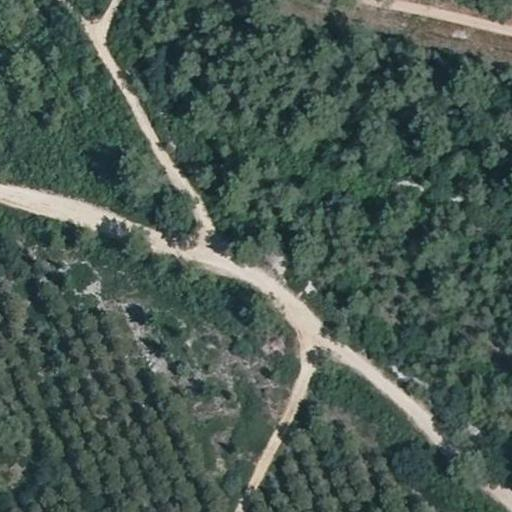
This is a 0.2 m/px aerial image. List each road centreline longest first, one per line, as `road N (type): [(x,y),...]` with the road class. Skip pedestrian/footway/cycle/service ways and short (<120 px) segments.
road 1 (track): [(217,257),(271,285),(511,499)]
road 2 (track): [(71,0),(196,207),(217,257)]
road 3 (track): [(0,194),(86,210),(217,257)]
road 4 (track): [(323,332),(241,511)]
road 5 (track): [(511,32),(379,0)]
